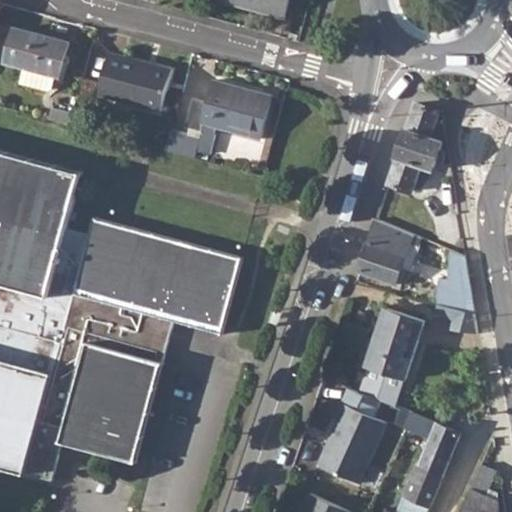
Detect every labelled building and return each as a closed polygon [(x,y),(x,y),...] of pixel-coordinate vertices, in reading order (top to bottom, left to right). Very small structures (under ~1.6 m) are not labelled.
[(228,0),(284,14),(287,0),(228,0)] [(14,25),(5,61),(24,65),(21,81),(47,89),(53,85),(56,74),(60,75),(69,39),(14,25)] [(109,51),(98,93),(161,109),(172,66),(109,51)] [(194,96),(186,124),(213,131),(214,124),(259,135),(270,93),(214,78),(209,100),(194,96)] [(416,100),(389,182),(412,190),(421,164),(432,168),(442,140),(431,136),(440,108),(416,100)] [(52,106),(48,117),(70,123),(73,111),(52,106)] [(172,128),(167,149),(194,156),(200,135),(172,128)] [(0,465),(51,479),(61,441),(136,461),(173,320),(221,332),(242,256),(94,217),(90,233),(67,227),(69,218),(74,219),(76,212),(71,210),(82,170),(0,148),(0,465)] [(377,217),(359,270),(396,282),(403,265),(411,268),(419,245),(417,244),(419,235),(377,217)] [(439,275),(434,294),(472,301),(464,253),(449,247),(453,281),(439,275)] [(472,301),(434,294),(435,302),(474,313),(472,301)] [(474,313),(435,302),(436,305),(434,312),(453,318),(451,329),(476,332),(474,313)] [(385,307),(367,366),(406,378),(424,319),(385,307)] [(338,420),(318,465),(359,483),(386,422),(340,402),(333,418),(338,420)] [(404,426),(430,438),(420,462),(417,460),(410,477),(403,493),(428,504),(435,487),(460,431),(437,421),(432,419),(410,411),(404,426)] [(479,462),(457,511),(497,511),(496,491),(487,487),(495,469),(479,462)] [(349,511),(350,511),(310,494),(303,509),(308,511),(307,511),(349,511)]
